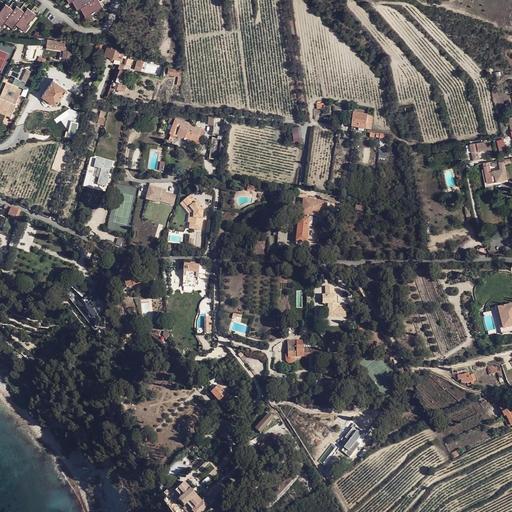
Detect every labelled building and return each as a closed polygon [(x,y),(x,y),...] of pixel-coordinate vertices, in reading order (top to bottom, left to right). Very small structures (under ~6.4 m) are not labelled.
[(92,13),(93,13),(95,11),(102,6),(98,0),(71,0),(72,1),(73,0),(75,0),(80,8),(83,6),(88,15),(91,13),(92,13)] [(77,10),(80,8),(75,0),(73,0),(72,1),(77,10)] [(3,7),(0,11),(0,20),(3,23),(5,22),(7,19),(15,25),(16,24),(18,21),(26,27),(29,23),(36,14),(28,8),(25,12),(17,6),(13,10),(5,4),(3,7)] [(13,28),(15,25),(7,19),(5,22),(13,28)] [(24,30),(26,27),(18,21),(16,24),(24,30)] [(64,46),(65,40),(61,40),(60,41),(48,38),(47,45),(47,46),(63,50),(64,46)] [(104,44),(97,43),(95,51),(101,53),(104,44)] [(47,45),(40,44),(38,51),(46,52),(47,46),(47,45)] [(124,51),(107,45),(105,54),(121,59),(124,51)] [(69,47),(64,46),(63,50),(62,53),(67,54),(66,57),(71,58),(72,52),(68,51),(69,47)] [(144,60),(138,58),(136,65),(142,67),(144,60)] [(35,77),(40,65),(39,64),(37,68),(34,67),(30,75),(35,77)] [(119,89),(124,90),(126,85),(121,84),(126,71),(122,70),(124,66),(119,64),(118,68),(117,68),(113,79),(112,79),(110,85),(111,86),(107,97),(110,98),(113,87),(119,89)] [(168,74),(179,76),(180,70),(169,67),(168,74)] [(45,96),(53,102),(56,104),(67,89),(53,79),(43,94),(45,96)] [(5,82),(1,93),(5,95),(8,88),(10,89),(12,85),(5,82)] [(21,89),(14,86),(13,91),(15,92),(12,98),(11,102),(0,96),(0,106),(13,112),(16,104),(15,103),(21,89)] [(12,98),(5,95),(1,93),(0,94),(0,96),(11,102),(12,98)] [(52,104),(53,102),(45,96),(44,98),(44,101),(49,104),(52,104)] [(0,111),(11,116),(13,112),(0,106),(0,111)] [(103,125),(107,110),(101,109),(97,123),(103,125)] [(352,127),(372,130),(373,116),(354,114),(352,127)] [(196,140),(195,142),(199,143),(203,132),(200,130),(201,128),(190,123),(191,123),(176,117),(175,119),(170,117),(168,121),(173,124),(170,132),(171,133),(177,135),(178,133),(196,140)] [(177,135),(171,133),(169,140),(174,142),(177,136),(177,135)] [(195,143),(195,142),(196,140),(178,133),(177,135),(177,136),(195,143)] [(496,140),(498,151),(505,149),(504,139),(496,140)] [(482,142),(481,140),(475,141),(476,143),(471,144),(474,160),(480,159),(478,151),(494,149),(492,140),(487,141),(487,140),(485,140),(485,142),(482,142)] [(105,186),(112,163),(97,159),(95,166),(103,168),(98,186),(105,186)] [(489,162),(483,163),(486,173),(486,177),(487,176),(490,186),(493,185),(491,176),(492,175),(495,175),(496,177),(497,181),(508,179),(504,161),(499,162),(501,169),(492,171),(489,162)] [(161,190),(149,186),(146,197),(158,200),(158,202),(173,206),(175,197),(165,193),(161,192),(161,190)] [(191,214),(190,223),(189,229),(201,230),(203,211),(199,207),(201,205),(198,201),(196,202),(192,198),(190,201),(187,198),(183,202),(188,208),(187,210),(191,214)] [(308,215),(319,216),(320,206),(327,207),(327,202),(308,199),(306,214),(308,215)] [(186,211),(187,210),(188,208),(183,202),(180,204),(186,211)] [(20,211),(5,205),(4,208),(10,210),(8,214),(8,215),(17,218),(20,211)] [(309,226),(311,227),(312,227),(313,219),(311,218),(310,217),(309,218),(308,219),(299,218),(298,225),(297,227),(298,227),(297,235),(297,234),(296,237),(297,237),(297,241),(307,243),(308,233),(309,226)] [(184,266),(183,287),(194,288),(194,286),(198,286),(200,266),(197,266),(197,265),(196,264),(191,263),(190,264),(189,265),(185,265),(184,266)] [(181,290),(178,267),(166,267),(169,291),(181,290)] [(134,278),(135,284),(139,283),(140,287),(145,286),(141,275),(139,276),(137,271),(133,272),(133,273),(134,278)] [(126,287),(135,284),(134,278),(133,273),(128,274),(128,276),(124,277),(126,287)] [(86,306),(87,305),(89,304),(98,315),(97,316),(99,319),(98,326),(105,327),(106,325),(111,325),(112,318),(103,316),(100,313),(104,310),(99,303),(100,302),(95,295),(96,294),(95,293),(96,292),(95,291),(95,289),(94,288),(94,284),(88,285),(89,294),(82,300),(86,306)] [(346,306),(340,306),(337,306),(336,303),(336,295),(323,296),(323,304),(329,304),(329,317),(346,317),(346,306)] [(89,304),(87,305),(97,316),(98,315),(89,304)] [(511,305),(500,308),(499,308),(504,329),(505,329),(506,333),(511,331),(511,305)] [(499,308),(500,308),(500,306),(495,307),(501,334),(506,333),(505,329),(504,329),(499,308)] [(303,340),(287,341),(288,352),(285,352),(286,361),(289,363),(293,363),(295,360),(295,357),(319,355),(318,348),(303,348),(303,340)] [(392,356),(393,359),(395,364),(401,361),(397,354),(392,356)] [(471,382),(474,381),(476,380),(474,374),(469,375),(469,373),(463,374),(458,375),(458,380),(461,380),(462,383),(465,383),(468,383),(468,385),(472,385),(471,384),(471,382)] [(341,379),(323,379),(324,387),(336,387),(336,385),(341,385),(341,379)] [(217,386),(210,392),(219,401),(226,395),(217,386)] [(506,415),(511,425),(511,426),(511,412),(511,410),(504,406),(499,409),(503,417),(504,416),(506,415)] [(261,432),(273,418),(274,418),(268,413),(254,427),(260,433),(261,432)] [(276,421),(273,418),(261,432),(263,435),(276,421)] [(346,431),(347,432),(354,423),(357,425),(357,424),(354,421),(346,431)] [(354,423),(347,432),(341,440),(344,441),(341,444),(345,447),(342,451),(350,457),(361,444),(357,441),(360,438),(365,431),(357,425),(354,423)] [(267,454),(277,447),(273,441),(277,437),(275,434),(261,445),(267,454)] [(327,468),(325,471),(332,477),(335,473),(327,468)] [(208,507),(217,499),(212,492),(203,500),(202,500),(201,501),(184,482),(175,491),(181,497),(178,499),(184,506),(187,504),(192,509),(191,511),(200,511),(207,506),(208,507)]
